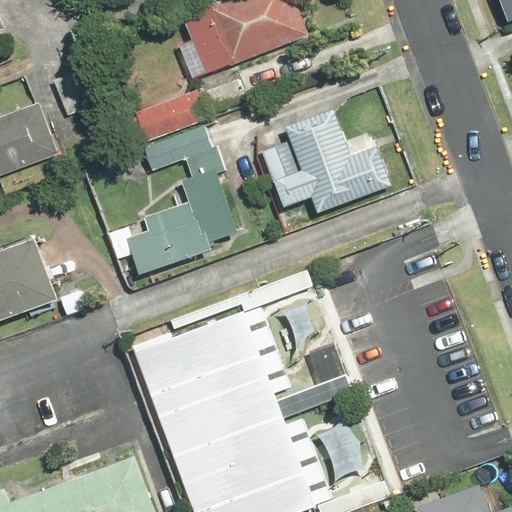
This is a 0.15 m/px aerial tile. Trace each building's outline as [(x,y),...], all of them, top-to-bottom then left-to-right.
[(307,42),(292,0),(224,0),(183,15),(192,40),(182,44),(198,89),(207,114),(250,99),(238,66),(307,42)] [(133,112),(144,145),(203,124),(210,122),(207,114),(198,89),(133,112)] [(0,177),(59,156),(40,103),(0,117),(0,177)] [(345,140),(334,110),(287,128),(292,140),(261,151),(283,209),(310,199),(315,212),(389,185),(369,131),(345,140)] [(144,145),(153,169),(187,156),(212,148),(203,124),(144,145)] [(208,242),(236,232),(216,174),(228,170),(219,145),(212,148),(187,156),(195,179),(182,183),(189,203),(145,219),(150,233),(126,241),(137,274),(211,248),(208,242)] [(0,253),(0,322),(57,303),(35,241),(0,253)] [(135,344),(195,511),(289,511),(312,504),(240,306),(135,344)] [(351,425),(322,437),(339,476),(368,464),(351,425)] [(0,511),(153,511),(135,455),(8,496),(5,489),(0,490),(0,511)] [(499,511),(486,511),(478,486),(415,507),(417,511),(511,511),(511,508),(499,511)]
